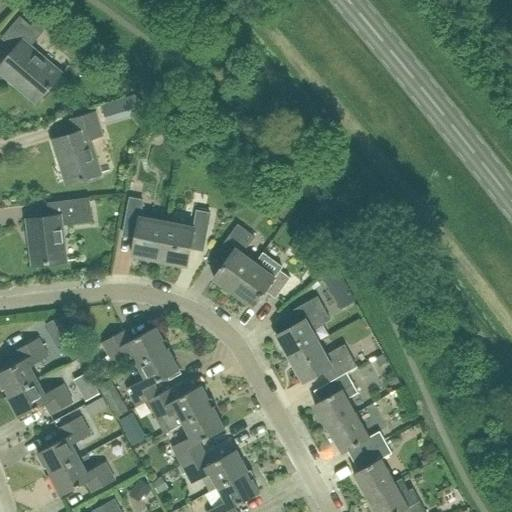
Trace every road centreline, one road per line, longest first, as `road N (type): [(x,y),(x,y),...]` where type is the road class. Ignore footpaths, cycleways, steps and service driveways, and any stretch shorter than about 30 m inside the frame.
road 1 (residential): [(0,310),(138,294),(193,307),(234,341),(328,511)]
road 2 (primary): [(511,208),(341,0)]
